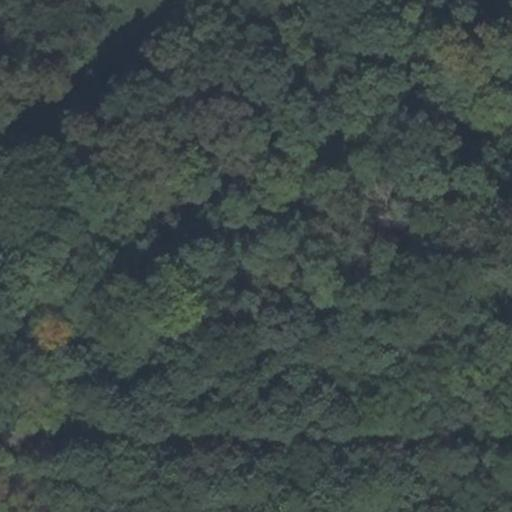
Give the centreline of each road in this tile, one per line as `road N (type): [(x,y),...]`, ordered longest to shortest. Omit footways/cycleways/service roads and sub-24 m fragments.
road 1 (track): [(511,438),(0,441)]
road 2 (track): [(176,0),(0,159)]
